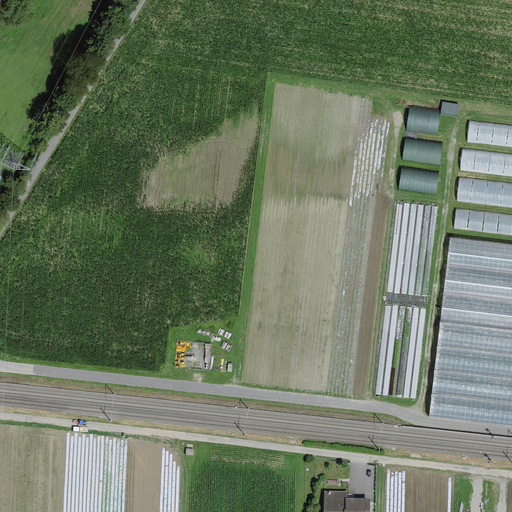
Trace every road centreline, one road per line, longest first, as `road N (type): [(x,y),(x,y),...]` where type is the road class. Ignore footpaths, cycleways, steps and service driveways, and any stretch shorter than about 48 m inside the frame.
road 1 (unclassified): [(0,366),(365,406),(511,432)]
road 2 (unclassified): [(0,420),(511,478)]
road 3 (unclassified): [(0,229),(141,0)]
